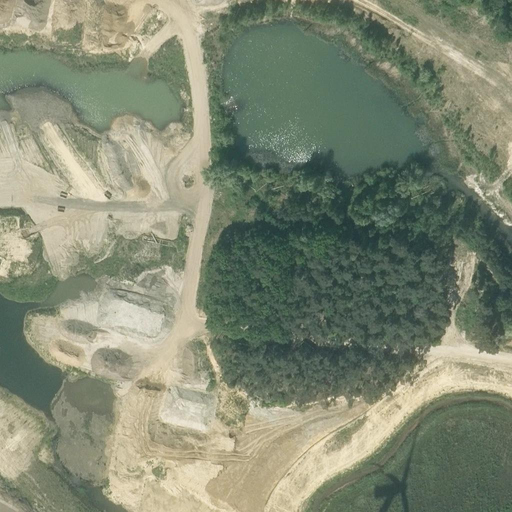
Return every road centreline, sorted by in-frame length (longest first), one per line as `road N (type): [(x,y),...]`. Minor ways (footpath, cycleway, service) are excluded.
road 1 (track): [(141,394),(181,324),(511,354)]
road 2 (track): [(181,324),(199,156),(188,44),(203,0)]
road 3 (track): [(398,0),(511,96)]
